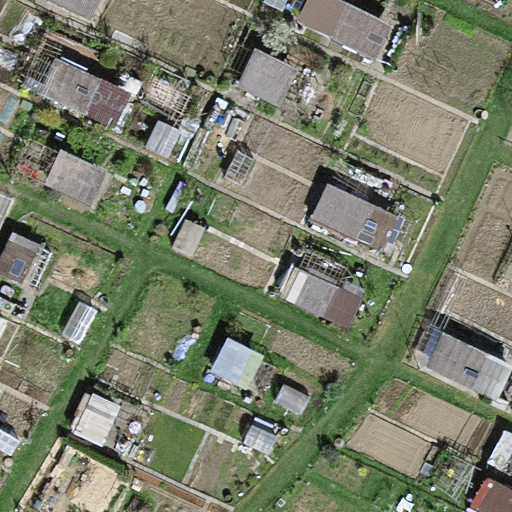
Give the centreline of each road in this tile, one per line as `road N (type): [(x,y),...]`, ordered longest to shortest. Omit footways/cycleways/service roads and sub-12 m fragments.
road 1 (track): [(25,203),(511,427)]
road 2 (track): [(286,511),(378,365),(511,81)]
road 3 (track): [(149,260),(3,511)]
